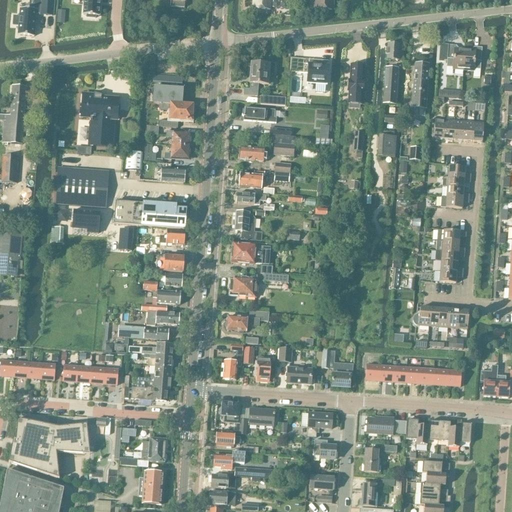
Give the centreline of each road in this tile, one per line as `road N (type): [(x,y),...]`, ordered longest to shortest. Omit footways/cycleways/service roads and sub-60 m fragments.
road 1 (secondary): [(216,43),(189,390)]
road 2 (residential): [(216,43),(511,10)]
road 3 (residential): [(471,302),(479,154),(436,150)]
road 4 (residential): [(187,416),(16,399),(0,404)]
road 5 (residential): [(189,390),(351,402)]
road 6 (residential): [(351,402),(506,413)]
